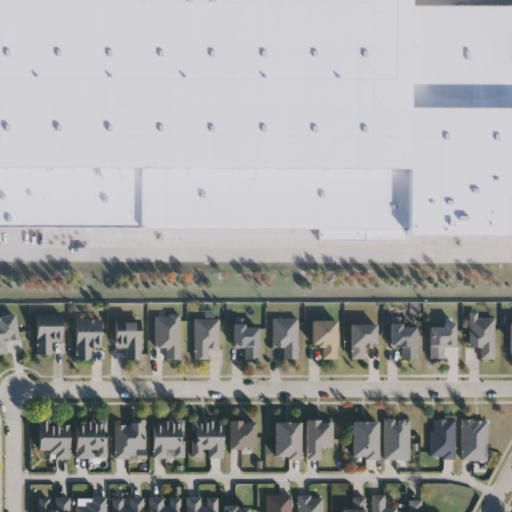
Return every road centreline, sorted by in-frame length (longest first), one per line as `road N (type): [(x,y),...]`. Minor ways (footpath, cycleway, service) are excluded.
road 1 (residential): [(511,389),(11,389)]
road 2 (residential): [(11,389),(12,511)]
